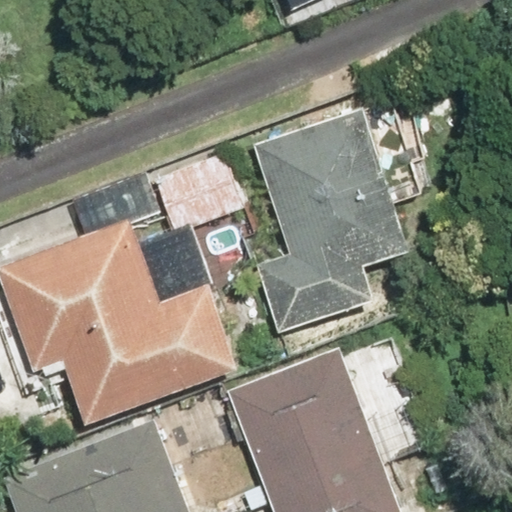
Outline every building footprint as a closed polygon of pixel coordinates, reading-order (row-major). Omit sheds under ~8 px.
[(357,112),(239,156),(304,332),(375,306),(363,272),(410,255),(357,112)] [(232,154),(155,182),(162,203),(173,231),(250,202),(232,154)] [(78,195),(90,229),(129,215),(162,203),(155,182),(150,169),(78,195)] [(125,218),(0,263),(0,289),(34,383),(52,376),(74,435),(237,376),(203,283),(155,301),(125,218)] [(391,511),(340,355),(228,392),(267,511),(391,511)] [(190,511),(162,425),(0,477),(0,493),(6,511),(190,511)]
